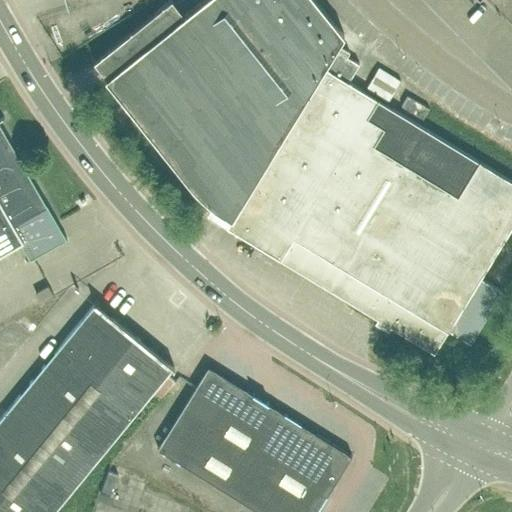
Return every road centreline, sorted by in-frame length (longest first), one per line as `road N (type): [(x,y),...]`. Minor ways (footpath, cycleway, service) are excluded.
road 1 (secondary): [(479,446),(291,343),(188,263),(93,160),(0,18)]
road 2 (unknown): [(0,399),(82,300),(151,252)]
road 3 (unclassified): [(511,114),(367,0)]
